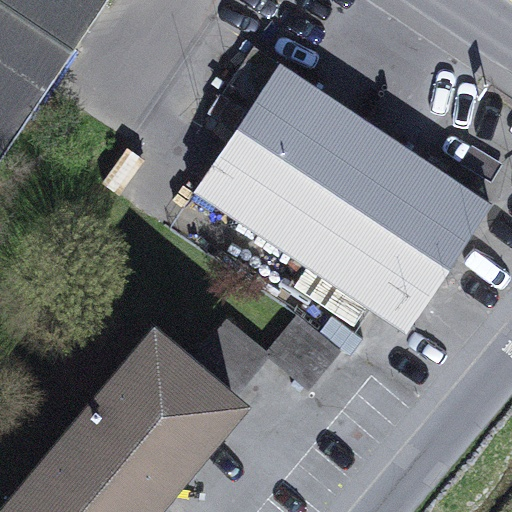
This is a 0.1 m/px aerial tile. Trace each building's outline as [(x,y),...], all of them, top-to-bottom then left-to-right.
[(0,0),(0,158),(107,0),(0,0)] [(197,188),(407,328),(490,203),(255,46),(223,94),(249,111),(197,188)] [(309,389),(340,351),(298,316),(267,353),(226,320),(194,359),(236,394),(268,355),(309,389)] [(13,501),(15,503),(26,511),(138,511),(233,400),(154,335),(94,407),(91,404),(71,427),(74,430),(13,501)] [(26,511),(15,503),(7,511),(26,511)]
